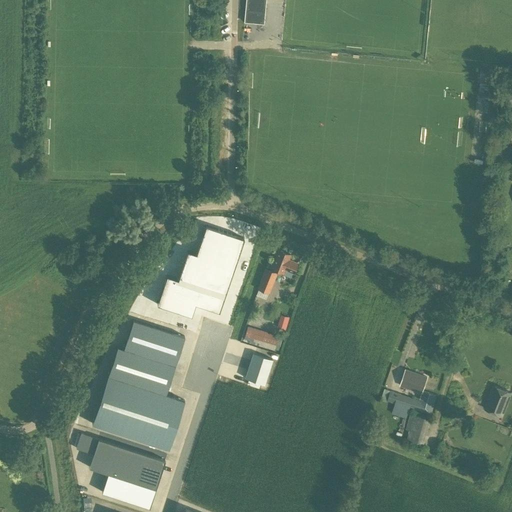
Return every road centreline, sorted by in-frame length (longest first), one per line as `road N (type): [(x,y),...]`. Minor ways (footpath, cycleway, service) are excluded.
road 1 (unclassified): [(0,428),(34,423),(107,289),(160,221),(189,208),(231,207)]
road 2 (unclassified): [(511,315),(231,207)]
road 3 (residential): [(166,511),(252,240)]
road 4 (unclassified): [(235,0),(231,207)]
